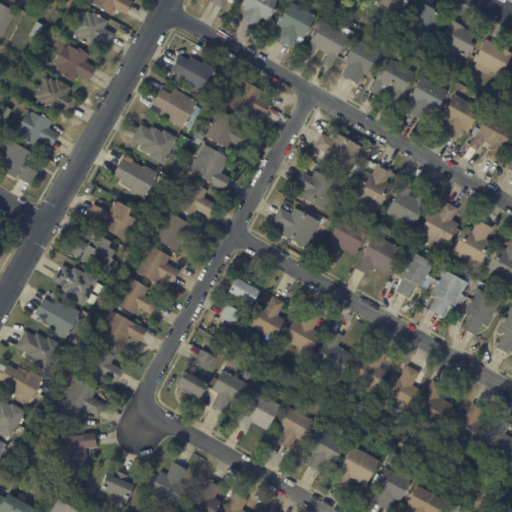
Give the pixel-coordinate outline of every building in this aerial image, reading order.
[(130,0),(132,1),(125,14),(115,9),(111,16),(91,4),(93,0),(130,0)] [(225,0),(220,8),(209,1),(209,0),(234,0),(234,1),(232,0),(225,0)] [(279,0),(268,20),(261,16),(255,27),(242,19),(247,9),(240,5),(242,0),(279,0)] [(406,0),(408,1),(399,17),(376,4),(378,0),(406,0)] [(299,36),(297,35),(290,46),(276,38),(282,27),(276,24),(289,1),(316,16),(302,39),(299,36)] [(423,3),(434,9),(433,11),(437,13),(436,14),(441,17),(425,45),(403,32),(420,2),(423,3)] [(0,4),(16,12),(2,39),(0,37),(0,4)] [(109,21),(105,28),(115,34),(107,48),(97,42),(93,49),(78,40),(79,37),(75,35),(77,32),(72,30),(82,12),(86,14),(87,11),(93,15),(94,13),(109,21)] [(453,20),(464,26),(464,27),(479,35),(467,58),(460,54),(458,57),(452,54),(450,58),(441,54),(445,47),(438,43),(451,19),(453,20)] [(348,35),(330,68),(322,64),(327,54),(317,48),(311,58),(303,53),(322,20),(348,35)] [(37,38),(35,42),(28,37),(36,22),(44,27),(37,38)] [(386,32),(391,29),(394,34),(389,37),(386,32)] [(365,74),(363,73),(357,84),(342,75),(348,65),(342,62),(355,38),(381,53),(368,76),(365,74)] [(486,39),(511,54),(499,75),(491,70),(488,75),(475,67),(478,63),(473,60),(485,38),(486,39)] [(95,68),(89,80),(78,74),(75,80),(55,71),(58,65),(54,63),(62,47),(66,49),(69,44),(90,54),(86,62),(96,67),(95,68)] [(190,57),(201,62),(202,61),(214,67),(199,94),(187,87),(187,85),(178,80),(180,76),(170,71),(179,54),(189,60),(190,57)] [(416,73),(397,107),(387,101),(393,91),(383,85),(378,95),(369,90),(388,57),(416,73)] [(447,90),(434,112),(430,110),(423,121),(408,112),(414,101),(408,98),(422,75),(447,90)] [(72,88),(67,95),(78,101),(70,114),(60,108),(56,115),(41,107),(42,104),(37,101),(38,98),(35,96),(45,79),(49,81),(50,78),(56,81),(57,79),(72,88)] [(271,106),(264,117),(252,110),(247,118),(228,106),(243,80),(261,92),(258,98),(271,106)] [(195,100),(193,104),(201,108),(189,128),(184,125),(182,129),(176,125),(175,127),(171,125),(172,123),(168,120),(169,119),(159,113),(161,110),(151,104),(161,88),(170,94),(173,88),(195,100)] [(460,97),(480,109),(467,131),(463,128),(456,139),(441,131),(447,120),(441,117),(454,94),(460,97)] [(0,116),(5,107),(11,111),(6,120),(0,116)] [(59,133),(52,147),(41,141),(37,148),(17,138),(20,132),(17,131),(27,112),(30,114),(32,110),(53,121),(49,128),(59,133)] [(221,111),(241,122),(237,129),(247,135),(240,147),(230,142),(226,148),(206,137),(221,111)] [(494,160),(488,157),(491,151),(489,150),(492,145),(484,140),(481,146),(479,145),(476,150),(469,146),(487,113),(511,126),(511,128),(495,161),(494,160)] [(173,141),(172,145),(173,145),(169,154),(166,153),(161,164),(148,157),(149,154),(139,149),(141,145),(132,140),(139,124),(150,129),(151,126),(162,131),(163,130),(176,136),(173,141)] [(205,134),(206,134),(204,139),(197,136),(199,131),(205,134)] [(347,139),(360,147),(346,173),(321,159),(325,153),(314,146),(322,133),(332,139),(336,133),(347,139)] [(30,154),(23,166),(39,175),(31,189),(0,170),(0,141),(2,138),(30,154)] [(228,158),(220,172),(230,178),(223,191),(189,171),(204,144),(228,158)] [(122,160),(130,164),(132,161),(143,167),(144,165),(156,172),(152,179),(153,180),(147,191),(146,190),(143,195),(144,196),(142,199),(129,192),(130,189),(120,183),(122,180),(112,175),(121,159),(122,160)] [(379,164),(391,170),(385,181),(391,185),(377,210),(351,196),(365,170),(372,173),(378,163),(379,164)] [(340,184),(325,210),(300,197),(304,190),(293,184),(300,170),(312,177),(315,170),(340,184)] [(406,179),(413,183),(410,189),(411,189),(409,195),(416,199),(419,194),(421,195),(423,189),(431,193),(413,228),(386,213),(404,178),(406,179)] [(163,179),(169,182),(165,189),(160,186),(163,179)] [(207,191),(203,197),(213,203),(206,215),(196,210),(192,217),(172,205),(187,179),(207,191)] [(129,226),(128,227),(127,227),(125,231),(128,233),(124,241),(99,226),(85,217),(93,204),(107,212),(114,201),(128,209),(125,215),(132,219),(129,226)] [(446,202),(458,209),(451,220),(458,224),(444,248),(418,234),(432,209),(439,213),(445,201),(446,202)] [(319,221),(319,222),(304,248),(280,234),(284,228),(272,221),(280,208),(291,214),(294,208),(319,221)] [(200,232),(194,242),(185,237),(177,252),(151,238),(166,211),(200,230),(200,232)] [(333,257),(323,251),(342,216),(368,231),(354,256),(340,248),(335,258),(333,257)] [(479,221),(492,228),(486,239),(492,242),(478,267),(452,253),(466,227),(472,231),(478,220),(479,221)] [(98,234),(109,241),(106,245),(114,250),(109,258),(111,260),(110,262),(116,266),(111,276),(66,248),(74,234),(88,243),(94,232),(98,234)] [(365,274),(355,269),(374,234),(400,249),(387,274),(373,266),(367,275),(365,274)] [(511,284),(511,286),(485,270),(500,246),(506,249),(511,238),(511,284)] [(160,251),(170,257),(166,264),(176,270),(169,282),(160,276),(156,283),(135,272),(150,246),(160,251)] [(417,255),(422,258),(425,253),(437,260),(421,288),(416,285),(408,299),(396,292),(404,278),(398,275),(411,251),(417,255)] [(91,293),(84,306),(70,298),(71,296),(61,290),(62,286),(52,281),(61,265),(71,270),(73,267),(83,273),(85,270),(99,278),(95,285),(102,288),(98,294),(92,291),(91,293)] [(464,290),(455,307),(449,304),(442,318),(429,311),(436,297),(431,294),(444,270),(468,283),(464,290)] [(239,276),(260,288),(250,305),(227,292),(237,275),(239,276)] [(157,303),(150,315),(138,307),(134,314),(114,303),(129,277),(148,288),(145,295),(157,302),(157,303)] [(494,316),(482,338),(477,334),(475,337),(463,330),(470,316),(464,313),(477,290),(502,303),(494,316)] [(274,297),(284,302),(277,316),(284,319),(273,340),(271,339),(269,342),(264,339),(266,336),(247,325),(258,304),(265,309),(272,296),(274,297)] [(65,305),(66,304),(77,310),(72,318),(76,320),(70,330),(67,328),(61,337),(51,331),(52,329),(40,323),(42,319),(34,314),(43,298),(53,304),(55,300),(64,306),(65,305)] [(241,313),(233,326),(219,317),(226,304),(241,313)] [(511,307),(511,347),(508,354),(496,347),(503,334),(498,331),(511,307)] [(146,329),(139,342),(131,338),(128,344),(126,343),(121,351),(96,337),(111,310),(146,329)] [(309,313),(319,318),(313,329),(320,334),(305,358),(296,353),(299,348),(283,338),(294,318),(301,323),(307,311),(309,313)] [(333,331),(343,336),(337,346),(352,354),(338,379),(311,364),(331,329),(333,331)] [(25,331),(34,336),(36,333),(46,339),(47,337),(61,344),(54,358),(59,361),(55,369),(50,366),(47,372),(32,364),(33,361),(23,356),(25,352),(15,347),(24,331),(25,331)] [(114,356),(110,363),(121,369),(114,382),(104,376),(100,383),(80,371),(94,345),(114,356)] [(375,348),(386,355),(379,367),(385,371),(374,390),(349,376),(360,356),(367,360),(374,348),(375,348)] [(208,371),(194,363),(201,350),(215,358),(208,371)] [(35,391),(31,398),(35,400),(31,407),(14,397),(13,398),(3,392),(6,386),(0,382),(0,375),(6,364),(16,370),(18,367),(28,373),(29,371),(42,378),(35,391)] [(409,366),(419,372),(412,385),(419,388),(408,408),(382,394),(393,374),(400,378),(407,366),(409,366)] [(288,376),(284,374),(288,368),(292,370),(288,376)] [(229,374),(247,384),(236,404),(230,400),(223,413),(211,406),(218,393),(211,390),(222,370),(229,374)] [(248,380),(242,377),(246,371),(251,373),(248,380)] [(195,378),(206,384),(198,398),(175,385),(181,374),(183,375),(185,372),(195,378)] [(104,406),(98,417),(85,410),(81,417),(60,405),(63,399),(64,400),(76,379),(96,391),(92,398),(105,405),(104,406)] [(444,386),(445,386),(439,398),(454,405),(441,430),(414,415),(432,380),(444,386)] [(257,393),(280,405),(266,430),(252,423),(247,433),(233,426),(252,390),(257,393)] [(25,412),(17,425),(25,429),(18,442),(11,438),(10,439),(0,433),(0,400),(9,406),(10,403),(25,412)] [(474,403),(486,409),(478,423),(486,427),(475,446),(448,432),(459,412),(466,415),(473,402),(474,403)] [(307,418),(314,422),(303,442),(297,438),(289,450),(277,443),(284,431),(277,427),(289,407),(307,418)] [(500,419),(510,425),(505,434),(511,438),(511,457),(506,468),(479,453),(498,418),(500,419)] [(321,474),(308,467),(314,454),(308,450),(319,430),(345,444),(333,465),(327,462),(321,474)] [(95,435),(97,447),(85,449),(87,465),(60,468),(57,451),(56,451),(54,439),(95,433),(95,435)] [(373,458),(379,461),(365,486),(351,478),(345,488),(333,481),(353,446),(373,458)] [(421,453),(425,456),(422,462),(417,459),(421,453)] [(451,458),(458,461),(454,467),(448,464),(451,458)] [(176,464),(186,470),(179,482),(186,486),(174,506),(149,492),(160,471),(167,475),(173,463),(176,464)] [(33,473),(26,485),(13,478),(19,466),(33,473)] [(393,503),(390,502),(386,510),(374,503),(381,491),(374,487),(385,468),(398,475),(401,469),(414,477),(399,502),(395,500),(393,503)] [(125,484),(132,487),(125,506),(97,495),(104,475),(115,479),(117,472),(127,476),(124,484),(125,484)] [(35,493),(26,485),(37,473),(46,482),(35,493)] [(209,483),(220,488),(214,499),(220,502),(214,511),(192,511),(184,507),(195,488),(201,492),(207,482),(209,483)] [(437,497),(444,501),(437,511),(412,511),(414,510),(407,506),(418,486),(437,497)] [(237,495),(246,501),(241,510),(244,511),(223,511),(234,494),(237,495)] [(17,502),(32,510),(30,511),(0,511),(0,496),(3,498),(5,495),(17,502)] [(77,511),(46,511),(55,498),(77,511)] [(469,511),(446,511),(452,502),(469,511)]
